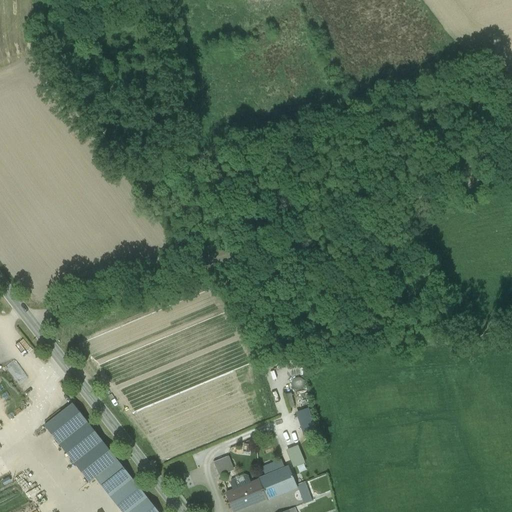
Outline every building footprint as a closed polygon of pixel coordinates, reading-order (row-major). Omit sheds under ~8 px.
[(304,387),(300,377),(292,381),(296,390),(304,387)] [(73,404),(44,426),(89,483),(96,478),(117,461),(73,404)] [(300,453),(284,460),(285,462),(287,469),(288,470),(304,463),(300,453)] [(227,457),(213,463),(219,477),(232,471),(227,457)] [(157,511),(117,461),(96,478),(122,511),(157,511)] [(285,462),(266,469),(269,477),(287,469),(285,462)] [(267,478),(266,478),(273,497),(295,488),(288,470),(287,469),(269,477),(267,478)] [(266,478),(226,494),(233,511),(236,511),(273,497),(266,478),(267,478),(266,478)] [(310,502),(303,484),(297,486),(304,504),(310,502)]
